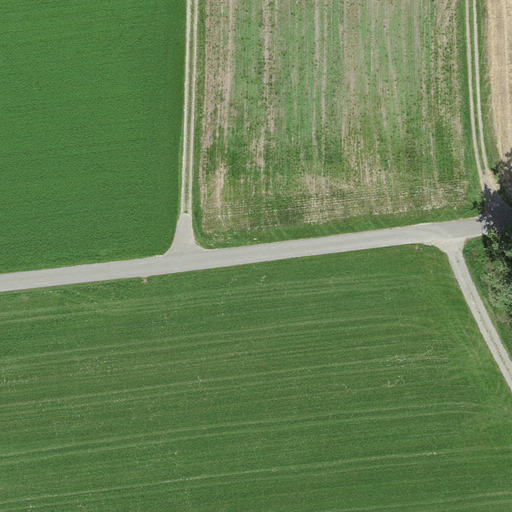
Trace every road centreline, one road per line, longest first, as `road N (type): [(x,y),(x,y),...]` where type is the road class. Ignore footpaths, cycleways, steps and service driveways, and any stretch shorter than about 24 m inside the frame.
road 1 (unclassified): [(511,227),(0,286)]
road 2 (track): [(185,264),(191,0)]
road 3 (track): [(511,375),(449,234)]
